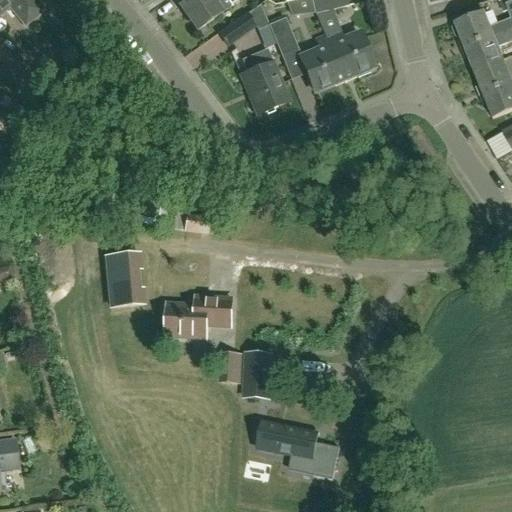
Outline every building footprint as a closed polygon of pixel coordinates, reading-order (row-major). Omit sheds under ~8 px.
[(40,13),(29,0),(0,0),(0,16),(9,8),(25,27),(42,13),(41,12),(40,13)] [(190,0),(180,8),(197,33),(227,12),(219,0),(190,0)] [(310,0),(315,16),(348,8),(345,0),(310,0)] [(511,31),(511,0),(507,0),(505,1),(511,21),(490,30),(484,15),(455,26),(455,27),(453,28),(452,30),(455,39),(458,40),(460,39),(464,50),(511,31)] [(227,49),(255,29),(246,16),(218,36),(227,49)] [(280,58),(297,51),(285,21),(268,27),(280,58)] [(474,74),(503,63),(497,50),(511,44),(511,31),(464,50),(474,74)] [(326,39),(343,82),(372,70),(359,37),(338,45),(335,35),(326,39)] [(343,82),(326,39),(316,43),(320,52),(300,60),(314,94),(343,82)] [(0,61),(11,70),(17,62),(0,48),(0,61)] [(46,78),(59,72),(50,55),(38,61),(46,78)] [(483,98),(511,86),(503,63),(474,74),(483,98)] [(256,118),(289,104),(272,65),(239,79),(256,118)] [(511,113),(511,86),(483,98),(493,121),(511,113)] [(405,233),(409,186),(396,184),(391,232),(405,233)] [(160,198),(98,187),(92,220),(155,231),(160,198)] [(207,237),(210,219),(185,216),(186,214),(175,213),(173,232),(207,237)] [(136,271),(139,271),(138,256),(106,260),(111,309),(143,306),(141,292),(138,292),(136,271)] [(0,282),(13,279),(10,266),(0,268),(0,282)] [(230,329),(232,302),(196,300),(195,308),(168,307),(166,339),(206,341),(207,327),(230,329)] [(353,322),(350,344),(361,346),(365,323),(353,322)] [(247,356),(244,400),(268,401),(271,357),(247,356)] [(128,400),(127,377),(94,379),(95,402),(128,400)] [(313,477),(328,480),(327,481),(333,482),(339,450),(324,447),(323,448),(314,446),(314,445),(316,436),(316,434),(264,424),(264,425),(258,451),(291,458),(316,463),(313,477)] [(0,446),(0,471),(17,469),(14,445),(0,446)]
